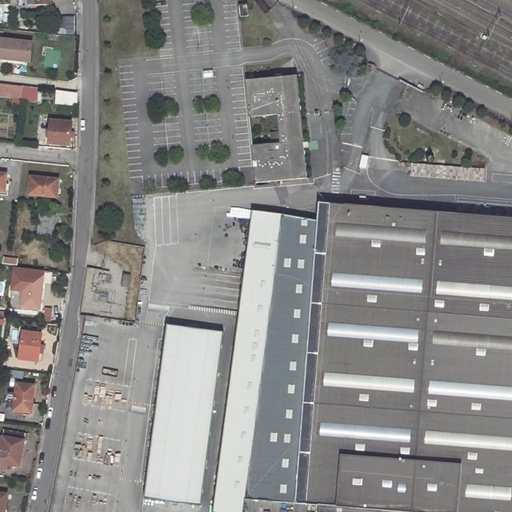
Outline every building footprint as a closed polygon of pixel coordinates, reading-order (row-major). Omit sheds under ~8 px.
[(16,5),(15,0),(10,0),(10,13),(23,15),(23,6),(16,5)] [(250,16),(249,6),(240,7),(241,17),(250,16)] [(57,33),(74,34),(74,16),(57,16),(57,33)] [(0,38),(0,58),(29,62),(32,43),(0,38)] [(308,178),(298,75),(248,81),(258,179),(258,183),(308,178)] [(0,83),(0,95),(22,98),(23,86),(0,83)] [(26,98),(37,99),(38,88),(28,87),(26,98)] [(58,91),(56,103),(77,106),(78,93),(58,91)] [(247,115),(235,116),(237,147),(249,146),(247,115)] [(50,121),(49,144),(70,145),(72,123),(50,121)] [(30,177),(29,194),(57,197),(58,179),(30,177)] [(511,511),(511,216),(332,204),(331,222),(282,214),(253,210),(215,497),(245,500),(322,506),(321,511),(511,511)] [(40,215),(38,234),(53,235),(55,217),(40,215)] [(9,264),(18,265),(19,258),(9,257),(9,264)] [(24,280),(20,307),(39,309),(42,283),(24,280)] [(224,331),(168,323),(144,498),(201,505),(224,331)] [(26,333),(22,359),(37,361),(41,335),(26,333)] [(14,401),(13,411),(31,413),(33,386),(15,384),(14,394),(9,393),(8,400),(14,401)] [(0,436),(0,468),(3,469),(4,463),(19,466),(24,439),(26,440),(27,433),(4,429),(2,437),(0,436)] [(215,497),(212,511),(242,511),(245,500),(215,497)]
